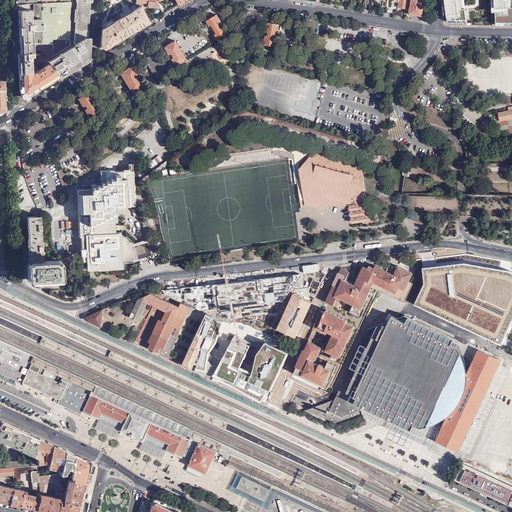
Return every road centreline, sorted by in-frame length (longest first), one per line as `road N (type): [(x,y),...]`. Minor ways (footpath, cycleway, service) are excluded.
road 1 (primary): [(331,257),(159,276),(84,307),(49,306)]
road 2 (primary): [(49,306),(269,410)]
road 3 (primary): [(269,410),(487,511)]
road 4 (tertiary): [(201,0),(13,115)]
road 5 (primary): [(511,254),(440,243),(331,257)]
road 6 (residential): [(13,115),(13,288)]
road 7 (residential): [(269,410),(331,257)]
road 8 (tertiary): [(435,31),(284,7)]
